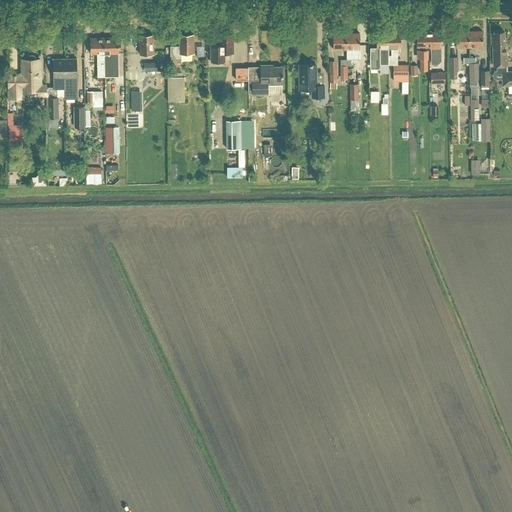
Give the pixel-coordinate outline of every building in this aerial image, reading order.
[(482,31),(456,31),(456,47),(482,47),(482,31)] [(377,33),(377,47),(379,47),(379,64),(388,64),(388,55),(389,47),(388,32),(377,33)] [(388,32),(389,47),(391,47),(391,55),(397,55),(397,47),(400,47),(400,32),(388,32)] [(417,32),(417,47),(420,47),(420,49),(426,49),(426,46),(429,46),(428,32),(417,32)] [(428,32),(429,46),(431,46),(431,63),(437,63),(440,60),(440,46),(440,32),(428,32)] [(498,71),(494,71),(494,78),(502,78),(502,85),(511,85),(511,71),(506,71),(506,65),(507,65),(507,57),(506,57),(506,43),(504,43),(504,32),(494,32),(494,39),(492,39),(493,66),(497,65),(498,71)] [(346,33),(333,33),(333,49),(346,49),(346,33)] [(346,33),(346,49),(360,49),(359,33),(346,33)] [(179,46),(170,46),(170,63),(181,63),(181,53),(194,53),(193,34),(179,34),(179,46)] [(225,53),(233,53),(233,34),(219,34),(219,45),(210,45),(210,61),(225,61),(225,53)] [(153,35),(139,35),(140,54),(154,54),(153,35)] [(105,76),(104,37),(90,37),(90,53),(97,53),(97,76),(105,76)] [(118,37),(104,37),(105,76),(119,76),(119,53),(118,37)] [(417,49),(417,59),(420,59),(420,70),(427,70),(427,58),(428,58),(428,49),(426,49),(420,49),(417,49)] [(22,90),(32,90),(37,90),(37,96),(47,96),(46,83),(40,83),(40,59),(34,59),(34,56),(32,55),(29,55),(27,57),(27,59),(22,59),(22,70),(24,70),(24,76),(17,76),(17,74),(8,74),(9,98),(23,98),(22,90)] [(458,71),(458,57),(449,57),(449,78),(457,78),(457,71),(458,71)] [(54,89),(65,89),(65,58),(53,59),(54,89)] [(65,58),(65,89),(66,99),(78,99),(77,58),(65,58)] [(143,63),(143,72),(145,72),(145,77),(151,77),(151,73),(156,73),(156,77),(163,77),(163,71),(157,71),(157,63),(143,63)] [(299,64),(299,89),(300,89),(300,93),(302,94),(307,94),(309,93),(309,89),(312,89),(312,97),(324,97),(324,85),(316,85),(316,64),(299,64)] [(407,64),(393,64),(393,81),(408,81),(407,64)] [(475,64),(469,64),(470,80),(478,80),(478,64),(475,64)] [(261,65),(261,66),(248,66),(248,93),(253,93),(253,94),(267,94),(267,84),(282,83),(281,67),(269,67),(269,65),(261,65)] [(247,69),(236,68),(236,79),(247,79),(247,69)] [(489,71),(481,71),(481,84),(489,84),(489,71)] [(444,72),(430,72),(430,83),(444,83),(444,72)] [(167,76),(168,101),(184,101),(184,76),(167,76)] [(358,83),(349,83),(350,110),(359,110),(358,83)] [(86,93),(86,104),(102,104),(102,93),(86,93)] [(267,102),(280,101),(279,93),(266,94),(267,102)] [(58,118),(58,97),(47,97),(47,118),(58,118)] [(470,99),(470,120),(474,120),(474,107),(478,107),(478,99),(470,99)] [(131,101),(131,111),(139,111),(139,101),(131,101)] [(85,127),(84,106),(73,107),(74,127),(85,127)] [(438,116),(438,106),(430,106),(430,116),(438,116)] [(490,142),(490,119),(481,119),(481,142),(490,142)] [(227,122),(227,149),(243,149),(243,122),(227,122)] [(105,127),(106,153),(119,152),(119,127),(105,127)] [(479,160),(471,161),(471,175),(480,175),(479,160)] [(86,167),(86,183),(100,183),(101,168),(86,167)]
